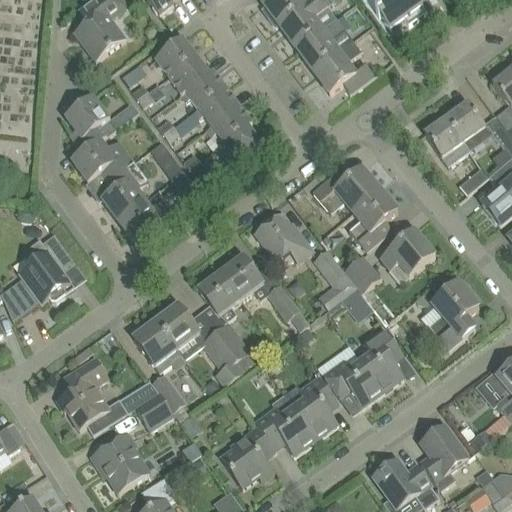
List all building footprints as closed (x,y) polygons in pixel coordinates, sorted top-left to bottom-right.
[(126,44),(110,23),(127,11),(118,0),(99,0),(80,15),(90,27),(75,38),(96,66),(126,44)] [(145,0),(160,19),(174,8),(169,2),(171,0),(145,0)] [(306,12),(306,11),(297,0),(273,0),(263,8),(271,19),(268,21),(275,32),(279,29),(280,31),(306,12)] [(367,0),(391,33),(404,23),(409,29),(427,16),(415,0),(367,0)] [(280,31),(297,53),(323,34),(322,34),(314,23),(328,12),(320,1),(306,11),(306,12),(280,31)] [(297,53),(313,76),(339,57),(339,56),(331,45),(345,34),(337,23),(322,34),(323,34),(297,53)] [(156,64),(169,82),(197,61),(183,43),(156,64)] [(339,57),(313,76),(330,99),(343,89),(351,99),(358,93),(359,94),(363,91),(362,90),(375,81),(366,70),(355,78),(347,68),(362,57),(354,46),(339,56),(339,57)] [(169,82),(182,99),(210,78),(209,78),(197,61),(169,82)] [(511,74),(493,89),(510,110),(506,114),(511,121),(511,74)] [(194,117),(227,93),(213,75),(209,78),(210,78),(182,99),(187,106),(190,103),(198,113),(194,117)] [(133,98),(138,105),(149,98),(143,90),(133,98)] [(204,121),(212,131),(240,110),(227,93),(194,117),(200,124),(204,121)] [(154,105),(149,98),(138,105),(144,112),(154,105)] [(71,140),(84,158),(101,146),(117,134),(110,125),(110,124),(94,102),(66,122),(76,136),(71,140)] [(469,108),(447,124),(464,148),(486,133),(469,108)] [(220,151),(221,152),(249,131),(253,128),(240,110),(212,131),(209,134),(214,140),(217,137),(225,146),(220,151)] [(464,148),(447,124),(425,139),(448,172),(470,156),(464,148)] [(159,133),(164,140),(174,132),(169,125),(159,133)] [(249,131),(221,152),(234,169),(262,148),(249,131)] [(164,140),(169,147),(180,139),(174,132),(164,140)] [(511,163),(511,162),(511,142),(507,136),(496,143),(511,163)] [(149,155),(160,170),(173,160),(161,145),(149,155)] [(102,178),(109,187),(134,168),(119,148),(108,156),(101,146),(84,158),(73,166),(89,187),(102,178)] [(149,155),(136,165),(174,213),(187,203),(149,155)] [(184,167),(190,174),(200,167),(195,160),(184,167)] [(511,162),(511,163),(498,174),(489,182),(500,195),(482,210),(501,231),(511,221),(511,162)] [(205,174),(200,167),(190,174),(195,182),(205,174)] [(103,205),(118,226),(145,205),(138,196),(149,188),(134,168),(109,187),(115,196),(103,205)] [(345,207),(353,217),(380,194),(362,173),(349,184),(340,173),(313,197),(331,219),(345,207)] [(489,182),(481,173),(460,191),(468,200),(489,182)] [(174,183),(188,202),(198,195),(183,176),(174,183)] [(385,226),(398,215),(380,194),(353,217),(361,227),(349,237),(367,258),(393,236),(385,226)] [(145,205),(118,226),(134,247),(148,236),(154,245),(179,227),(164,207),(153,215),(145,205)] [(17,216),(17,221),(20,226),(28,226),(33,222),(33,217),(30,212),(21,212),(17,216)] [(256,239),(277,267),(291,257),(298,267),(312,256),(292,229),(290,231),(282,220),(256,239)] [(382,264),(402,288),(436,260),(415,236),(382,264)] [(23,283),(0,300),(2,305),(3,305),(13,326),(39,306),(41,309),(50,303),(51,306),(56,306),(68,298),(64,293),(71,287),(64,278),(76,269),(55,240),(43,248),(40,244),(26,255),(25,261),(32,270),(20,279),(23,283)] [(343,303),(344,304),(357,293),(344,277),(329,256),(316,266),(333,289),(318,301),(328,314),(343,303)] [(244,261),(221,278),(242,305),(254,296),(264,288),(257,279),(244,261)] [(363,261),(344,277),(357,293),(362,300),(382,282),(363,261)] [(221,278),(199,295),(210,310),(219,322),(224,329),(227,326),(237,319),(232,313),(242,305),(221,278)] [(297,284),(288,291),(296,301),(305,294),(297,284)] [(475,333),(466,323),(479,312),(459,287),(437,306),(433,309),(443,321),(429,333),(449,356),(475,333)] [(280,289),(267,299),(287,326),(291,323),(300,316),(280,289)] [(357,293),(344,304),(360,324),(373,313),(362,300),(357,293)] [(428,295),(415,305),(418,308),(430,311),(433,309),(437,306),(428,295)] [(179,310),(156,326),(178,355),(179,355),(185,363),(203,349),(206,347),(190,325),(179,310)] [(156,326),(134,343),(155,372),(160,378),(172,369),(168,363),(178,355),(156,326)] [(226,331),(216,339),(237,367),(250,358),(229,329),(226,331)] [(371,359),(361,367),(383,398),(405,382),(393,366),(402,359),(403,361),(404,361),(386,336),(365,351),(371,359)] [(206,347),(203,349),(224,377),(217,382),(225,393),(245,378),(237,367),(216,339),(206,347)] [(87,431),(93,441),(128,419),(120,405),(108,412),(95,392),(109,384),(108,382),(96,364),(65,383),(72,396),(57,405),(60,410),(63,409),(80,435),(87,431)] [(383,398),(361,367),(351,374),(345,365),(324,381),(342,406),(343,405),(341,403),(350,397),(362,413),(383,398)] [(474,457),(475,459),(487,448),(486,447),(511,427),(511,370),(506,375),(502,371),(497,376),(496,376),(494,379),(488,384),(501,399),(505,404),(497,410),(503,417),(469,445),(477,455),(474,457)] [(152,389),(160,399),(173,417),(186,408),(165,380),(152,389)] [(315,398),(294,412),(317,445),(339,430),(330,417),(340,410),(319,382),(309,389),(315,398)] [(137,414),(150,436),(174,421),(160,399),(137,414)] [(317,445),(294,412),(282,421),(276,413),(255,428),(258,432),(232,451),(235,455),(222,464),(243,493),(260,481),(262,485),(273,477),(264,464),(285,449),(294,462),(317,445)] [(0,459),(5,456),(8,461),(20,453),(7,432),(0,435),(0,459)] [(421,469),(433,485),(440,495),(455,484),(450,478),(468,464),(445,432),(442,434),(438,433),(431,439),(431,442),(421,449),(431,462),(421,469)] [(103,473),(119,498),(149,479),(125,441),(92,462),(101,475),(103,473)] [(431,491),(431,490),(417,471),(407,478),(398,466),(388,473),(385,472),(377,478),(377,482),(374,483),(395,511),(401,511),(416,502),(423,511),(428,511),(440,504),(431,491)] [(511,477),(504,477),(494,484),(505,499),(511,493),(511,477)] [(170,511),(167,507),(178,501),(166,483),(142,498),(150,511),(170,511)] [(505,499),(494,484),(493,485),(482,493),(493,509),(504,500),(505,499)] [(496,511),(511,511),(511,494),(494,508),(496,511)] [(215,506),(218,511),(243,511),(231,495),(215,506)] [(477,496),(466,504),(471,511),(483,511),(487,510),(477,496)] [(39,511),(34,503),(18,511),(39,511)]
